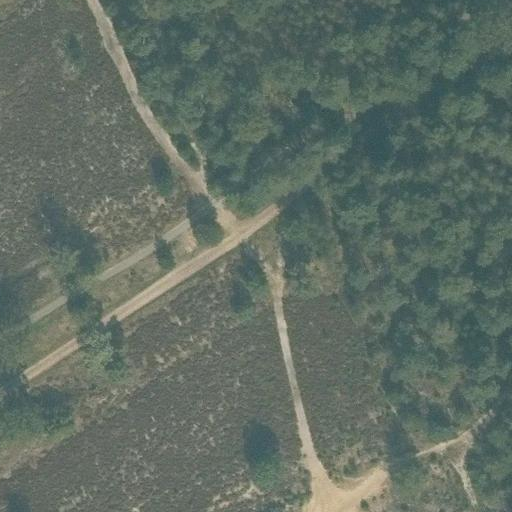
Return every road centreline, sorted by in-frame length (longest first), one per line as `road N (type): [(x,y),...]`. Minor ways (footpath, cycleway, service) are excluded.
road 1 (track): [(238,237),(511,54)]
road 2 (track): [(0,396),(238,237)]
road 3 (track): [(441,451),(410,459),(337,511)]
